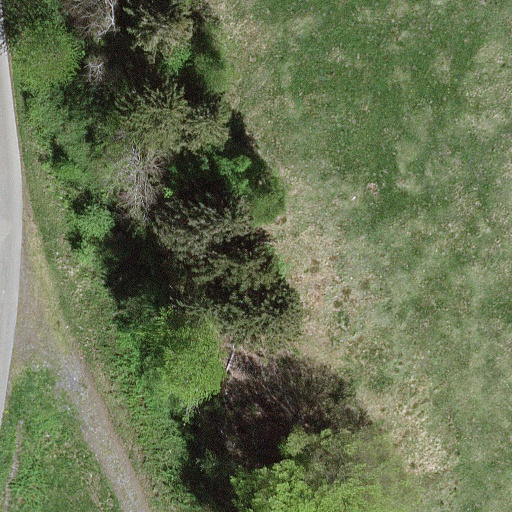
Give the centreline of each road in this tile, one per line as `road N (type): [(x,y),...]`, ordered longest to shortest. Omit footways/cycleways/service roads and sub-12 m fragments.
road 1 (track): [(7,282),(67,363),(137,511)]
road 2 (track): [(0,93),(10,199),(0,348)]
